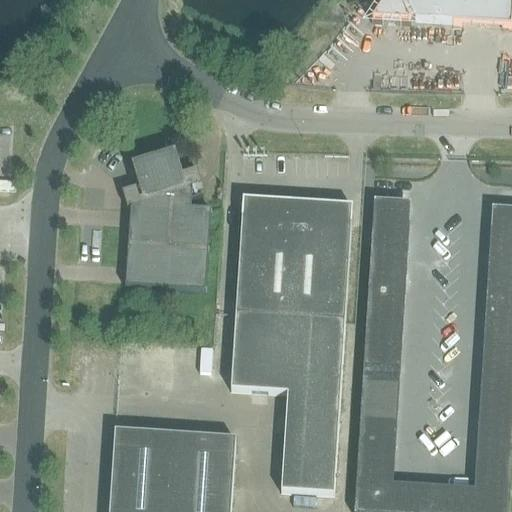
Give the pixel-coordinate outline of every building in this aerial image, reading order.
[(395,0),(389,0),(372,26),(411,29),(409,24),(511,31),(511,30),(511,0),(395,0),(396,0),(395,0)] [(131,211),(131,215),(132,215),(131,229),(130,229),(127,271),(128,271),(127,285),(126,285),(125,291),(206,296),(211,214),(189,213),(186,204),(198,200),(197,200),(186,203),(183,195),(202,189),(197,174),(179,179),(173,161),(136,172),(141,191),(122,197),(123,198),(125,197),(129,210),(127,211),(127,212),(131,211)] [(374,204),(354,511),(509,511),(511,473),(511,215),(494,214),(492,234),(490,234),(474,493),(393,488),(409,229),(407,228),(408,209),(378,207),(378,205),(374,204)] [(280,498),(333,502),(352,212),(243,205),(230,395),(287,399),(280,498)] [(230,511),(235,444),(115,436),(109,511),(230,511)]
